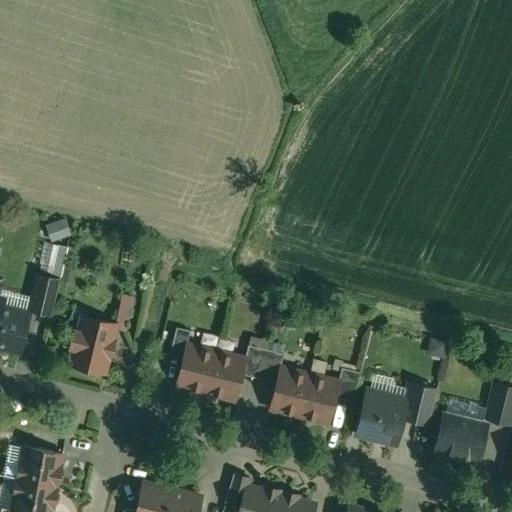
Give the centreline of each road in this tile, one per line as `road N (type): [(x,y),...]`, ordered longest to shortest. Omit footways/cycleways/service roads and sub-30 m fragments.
road 1 (residential): [(119,414),(511,507)]
road 2 (residential): [(0,383),(119,414)]
